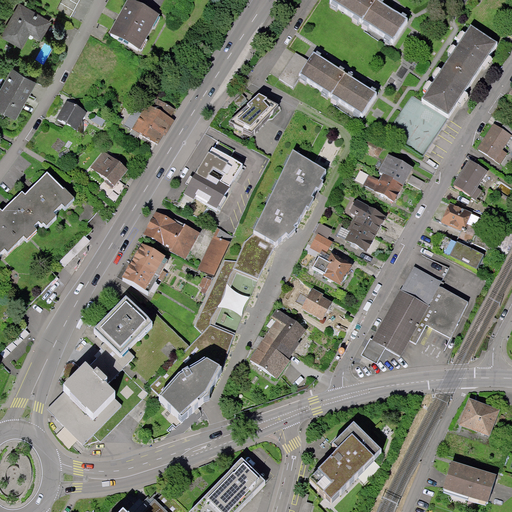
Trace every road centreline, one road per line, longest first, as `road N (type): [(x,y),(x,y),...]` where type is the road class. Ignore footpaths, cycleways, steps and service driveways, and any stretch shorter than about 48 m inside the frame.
road 1 (secondary): [(21,429),(69,315),(264,0)]
road 2 (residential): [(511,67),(461,139),(324,402)]
road 3 (unknown): [(216,442),(222,383),(338,166)]
road 4 (residential): [(99,0),(0,173)]
road 5 (tertiary): [(286,415),(120,475)]
road 6 (residential): [(408,511),(465,375)]
road 7 (tertiary): [(465,375),(324,402)]
